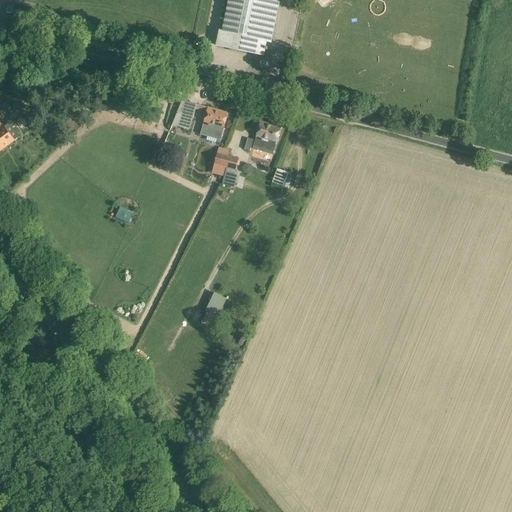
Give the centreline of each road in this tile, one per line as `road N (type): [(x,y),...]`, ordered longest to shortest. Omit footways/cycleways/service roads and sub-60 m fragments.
road 1 (unclassified): [(0,50),(38,43),(148,64),(511,161)]
road 2 (unclassified): [(0,254),(202,511)]
road 3 (track): [(0,352),(50,397),(142,511)]
